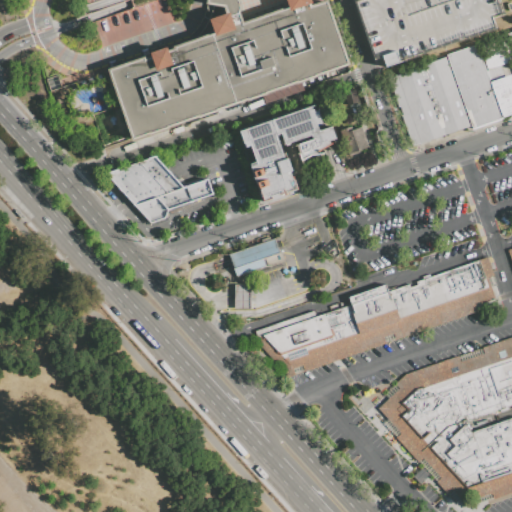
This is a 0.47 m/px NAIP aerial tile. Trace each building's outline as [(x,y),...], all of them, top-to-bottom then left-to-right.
[(225,12),(209,18),(213,30),(171,45),(172,47),(168,48),(167,46),(150,51),(151,54),(144,56),(144,54),(105,68),(130,139),(148,133),(149,134),(168,127),(168,126),(197,116),(197,117),(218,110),(218,109),(246,99),(246,100),(267,93),(267,92),(295,82),(296,83),(317,76),(317,75),(350,63),(327,0),(321,0),(313,3),(312,0),(287,0),(289,5),(243,20),(240,12),(239,12),(231,15),(230,11),(225,12)] [(238,0),(239,1),(239,4),(239,7),(239,11),(239,12),(231,15),(230,11),(225,12),(223,6),(205,3),(205,0),(238,0)] [(349,0),(369,59),(380,55),(384,66),(494,29),(490,16),(501,13),(496,0),(349,0)] [(444,56),(476,44),(490,83),(503,118),(503,119),(471,131),(470,128),(445,58),(444,56)] [(511,61),(489,69),(485,58),(508,50),(511,61)] [(422,66),(445,58),(470,128),(447,136),(422,66)] [(422,66),(447,136),(412,149),(387,79),(422,66)] [(511,75),(511,77),(511,115),(503,118),(490,83),(511,75)] [(357,88),(363,107),(351,111),(344,93),(357,88)] [(249,147),(244,149),(237,131),(311,105),(313,112),(317,110),(319,117),(322,125),(317,126),(319,131),(330,127),(329,124),(333,123),(339,139),(329,143),(330,145),(320,151),(321,155),(310,158),(301,163),(295,146),(297,145),(296,141),(309,136),(311,140),(315,139),(313,134),(284,144),(280,134),(277,135),(284,155),(287,154),(293,170),(290,171),(292,177),(295,176),(300,189),(263,202),(250,165),(255,163),(249,147)] [(355,132),(363,129),(370,148),(350,155),(342,132),(353,127),(355,132)] [(221,143),(224,137),(232,141),(229,147),(221,143)] [(133,205),(105,174),(156,156),(184,188),(133,205)] [(133,205),(184,188),(207,180),(212,195),(168,210),(165,219),(150,224),(133,205)] [(227,254),(233,267),(233,276),(264,265),(270,266),(282,261),(274,238),(227,254)] [(288,375),(253,337),(351,304),(348,297),(387,284),(390,291),(486,256),(492,274),(486,276),(493,298),(473,304),(475,310),(288,375)] [(233,284),(248,284),(248,309),(233,309),(233,284)] [(511,335),(404,373),(393,383),(397,387),(376,407),(399,432),(394,437),(417,461),(421,457),(439,477),(435,480),(446,493),(450,489),(462,502),(491,493),(493,498),(511,491),(511,335)] [(412,476),(421,468),(429,477),(420,485),(412,476)]
